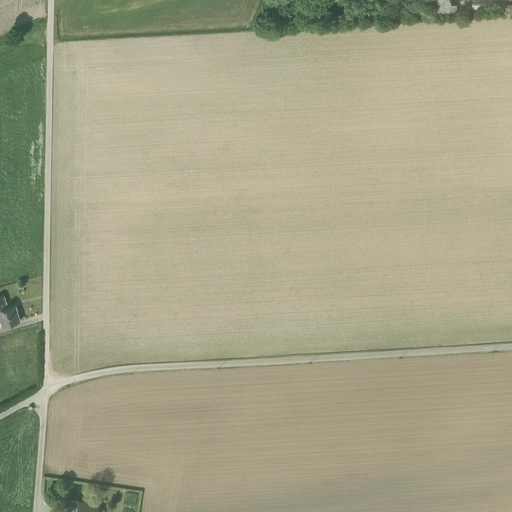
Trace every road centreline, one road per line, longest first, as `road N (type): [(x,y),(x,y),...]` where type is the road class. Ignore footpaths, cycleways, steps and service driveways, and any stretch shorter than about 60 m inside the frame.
road 1 (unclassified): [(511,346),(113,369),(45,390)]
road 2 (residential): [(50,0),(45,390)]
road 3 (residential): [(45,390),(35,511)]
